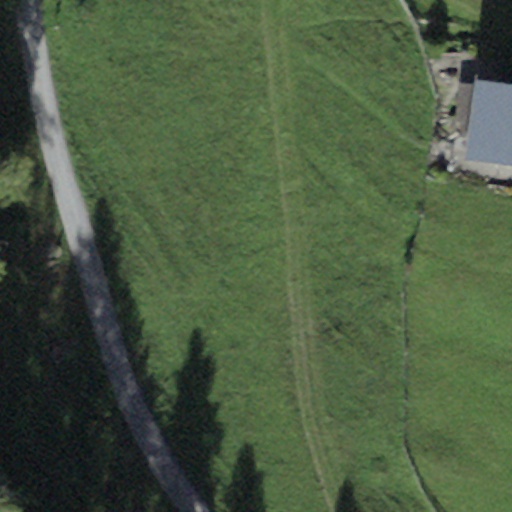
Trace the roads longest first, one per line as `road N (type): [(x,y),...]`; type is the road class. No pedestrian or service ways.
road 1 (unclassified): [(191,511),(135,424),(109,352),(78,254),(23,0)]
road 2 (track): [(267,0),(306,402),(336,511)]
